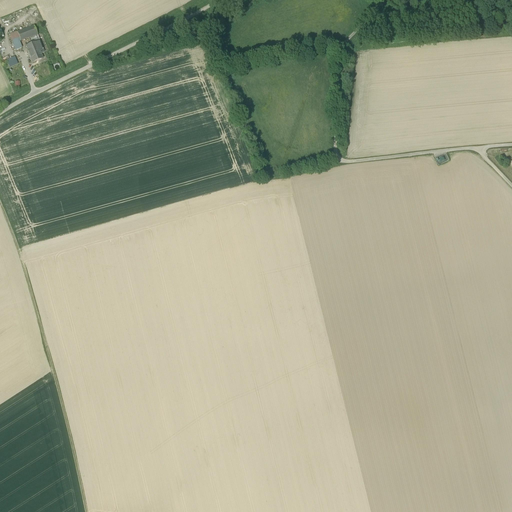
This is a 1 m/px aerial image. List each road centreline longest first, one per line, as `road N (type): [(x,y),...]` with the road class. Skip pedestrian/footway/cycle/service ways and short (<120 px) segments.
road 1 (track): [(0,202),(86,511)]
road 2 (residential): [(477,148),(336,160),(339,51),(379,0)]
road 3 (unclassified): [(218,0),(0,113)]
